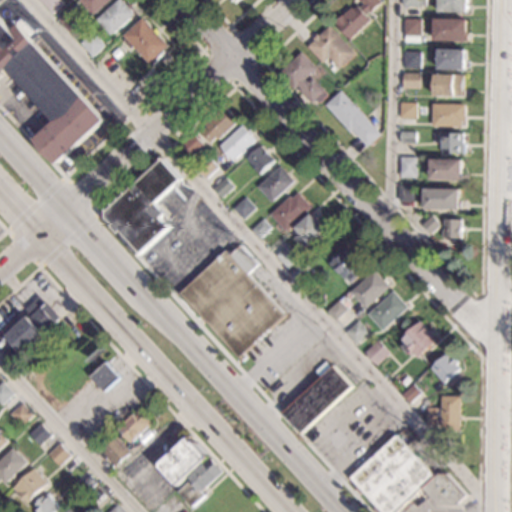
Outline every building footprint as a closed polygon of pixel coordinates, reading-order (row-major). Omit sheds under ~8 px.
[(58,0),(62,4),(51,14),(38,0),(58,0)] [(112,0),(95,15),(82,0),(112,0)] [(122,0),(136,14),(113,35),(99,20),(120,0),(122,0)] [(376,0),(382,6),(371,15),(369,13),(366,16),(373,23),(350,43),(334,25),(351,9),(355,13),(363,6),(360,3),(363,0),(376,0)] [(467,0),(467,15),(439,14),(439,0),(467,0)] [(82,22),(70,33),(57,19),(69,8),(82,22)] [(0,19),(9,29),(16,23),(106,120),(58,165),(35,139),(54,122),(7,70),(0,77),(0,19)] [(169,46),(164,51),(166,53),(152,66),(134,46),(130,50),(121,40),(144,19),(169,46)] [(420,37),(419,37),(419,43),(403,43),(403,20),(421,20),(420,37)] [(468,44),(434,44),(435,22),(469,23),(468,44)] [(355,56),(338,71),(329,61),(323,66),(308,49),(315,43),(313,41),(317,37),(320,39),(331,30),(355,56)] [(104,46),(92,57),(80,44),(92,33),(104,46)] [(123,54),(116,60),(111,54),(117,48),(123,54)] [(420,69),(404,69),(404,52),(421,53),(420,69)] [(466,73),(440,72),(440,52),(467,53),(466,73)] [(316,72),(305,82),(308,85),(312,81),(325,95),(311,107),(298,93),(300,91),(298,89),(294,93),(279,76),(301,55),(316,72)] [(377,72),(368,80),(362,73),(371,65),(377,72)] [(420,89),(402,89),(402,74),(421,74),(420,89)] [(465,92),(468,92),(467,100),(435,99),(436,78),(465,79),(465,92)] [(382,138),(368,151),(354,135),(351,137),(325,108),(341,93),(382,138)] [(417,104),(416,120),(399,119),(400,103),(417,104)] [(237,124),(217,142),(215,140),(209,145),(202,138),(201,139),(198,136),(206,129),(203,126),(212,118),(210,115),(221,106),(237,124)] [(466,124),(463,124),(463,130),(433,130),(434,107),(467,107),(466,124)] [(255,141),(244,151),(246,152),(242,156),(241,154),(232,162),(219,148),(242,126),(255,141)] [(415,145),(400,144),(400,132),(414,133),(415,133),(415,145)] [(466,157),(443,156),(444,135),(466,136),(466,157)] [(203,148),(190,159),(180,148),(193,137),(203,148)] [(263,152),(264,151),(269,156),(267,157),(273,164),(258,177),(244,162),(259,149),(263,152)] [(218,169),(206,180),(195,168),(208,157),(218,169)] [(416,178),(400,178),(400,158),(417,158),(416,178)] [(181,181),(155,205),(164,216),(159,221),(168,230),(139,258),(100,217),(161,160),(181,181)] [(463,183),(432,182),(432,163),(463,163),(463,183)] [(293,184),(270,204),(257,190),(279,169),(293,184)] [(234,186),(220,199),(211,189),(225,176),(234,186)] [(415,203),(398,203),(399,186),(401,186),(415,186),(415,203)] [(460,210),(424,210),(424,189),(460,190),(460,210)] [(310,209),(284,234),(269,217),(289,199),(291,201),(298,195),(310,209)] [(254,209),(242,220),(231,209),(244,198),(254,209)] [(324,233),(302,253),(291,241),(298,235),(294,230),(309,217),(324,233)] [(441,229),(431,238),(422,227),(433,218),(441,229)] [(270,228),(257,239),(250,230),(262,219),(270,228)] [(463,242),(445,241),(445,222),(461,222),(464,222),(463,242)] [(300,258),(287,269),(276,257),(289,246),(300,258)] [(257,266),(246,276),(285,318),(243,356),(245,359),(241,363),(179,295),(225,253),(230,258),(241,248),(257,266)] [(362,266),(354,273),(358,278),(349,286),(339,275),(337,277),(332,272),(335,269),(330,264),(346,249),(362,266)] [(312,273),(299,284),(288,271),(301,260),(312,273)] [(382,281),(385,279),(391,286),(389,288),(390,289),(377,300),(379,302),(375,305),(374,303),(365,311),(350,295),(375,273),(382,281)] [(407,310),(383,333),(369,318),(393,295),(407,310)] [(61,320),(24,354),(7,337),(25,320),(22,318),(28,313),(25,310),(39,297),(61,320)] [(346,310),(334,321),(325,312),(337,300),(346,310)] [(367,333),(355,345),(344,333),(357,321),(367,333)] [(438,343),(419,361),(412,353),(407,358),(401,351),(406,347),(401,341),(420,324),(438,343)] [(390,353),(376,366),(364,352),(377,340),(390,353)] [(448,360),(451,357),(458,365),(455,367),(460,373),(444,387),(430,371),(446,357),(448,360)] [(331,369),(333,367),(352,387),(301,434),(282,414),(320,378),(315,372),(326,362),(331,369)] [(121,381),(104,395),(90,379),(106,364),(121,381)] [(14,394),(1,405),(0,403),(0,384),(3,382),(14,394)] [(421,393),(409,404),(401,394),(413,383),(421,393)] [(458,430),(440,430),(440,423),(436,423),(436,426),(426,425),(426,409),(440,409),(440,397),(459,397),(458,430)] [(33,416),(21,428),(10,415),(22,404),(33,416)] [(152,426),(127,450),(131,454),(114,469),(97,450),(138,411),(152,426)] [(52,435),(40,446),(29,434),(41,423),(52,435)] [(0,433),(10,444),(0,454),(0,433)] [(435,474),(394,511),(382,511),(349,476),(396,433),(435,474)] [(191,445),(192,444),(208,460),(177,489),(157,468),(187,440),(191,445)] [(70,456),(59,467),(48,454),(59,444),(70,456)] [(30,465),(8,485),(0,476),(0,464),(17,450),(30,465)] [(221,474),(200,494),(203,498),(191,509),(177,494),(210,463),(221,474)] [(48,487),(27,506),(13,490),(34,471),(48,487)] [(468,494),(458,504),(438,502),(424,488),(440,473),(449,473),(468,494)] [(97,484),(86,493),(79,486),(89,476),(97,484)] [(107,498),(96,508),(94,508),(90,511),(88,511),(80,503),(85,498),(84,497),(96,486),(107,498)] [(57,497),(54,500),(62,509),(58,511),(37,511),(33,507),(51,491),(57,497)]
